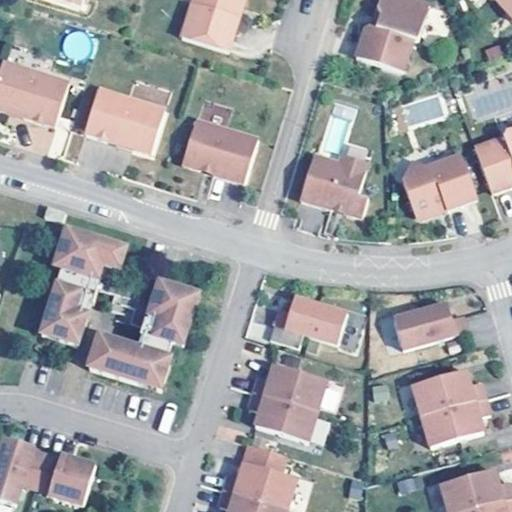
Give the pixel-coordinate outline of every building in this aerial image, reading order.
[(189,0),(179,34),(225,49),(235,14),(231,13),(234,2),(238,0),(189,0)] [(239,0),(238,0),(234,2),(231,13),(235,14),(239,0)] [(416,0),(375,0),(373,7),(377,13),(373,25),(368,24),(361,28),(352,55),(399,70),(409,37),(414,38),(426,3),(416,0)] [(511,0),(496,0),(511,18),(511,17),(511,0)] [(373,7),(368,24),(373,25),(377,13),(373,7)] [(0,60),(0,109),(51,125),(65,80),(0,60)] [(162,107),(96,86),(82,131),(117,141),(117,139),(130,143),(129,145),(149,151),(162,107)] [(475,112),(511,105),(509,92),(472,99),(475,112)] [(408,125),(442,114),(437,98),(403,109),(408,125)] [(254,138),(192,118),(178,161),(195,166),(198,164),(208,168),(210,171),(240,180),(254,138)] [(501,135),(472,147),(489,191),(511,182),(511,125),(504,129),(501,135)] [(336,157),(310,149),(297,193),(328,203),(331,201),(341,204),(342,207),(359,212),(365,192),(355,189),(365,156),(339,148),(336,157)] [(474,197),(458,153),(422,166),(409,159),(400,180),(413,214),(418,217),(430,212),(433,207),(442,204),(444,207),(474,197)] [(433,207),(430,212),(444,207),(442,204),(433,207)] [(62,210),(45,205),(42,215),(60,220),(62,210)] [(124,244),(63,225),(55,253),(65,256),(61,266),(96,277),(101,261),(117,266),(124,244)] [(52,264),(61,266),(65,256),(55,253),(52,264)] [(96,277),(61,266),(55,282),(79,289),(73,308),(85,312),(96,277)] [(195,290),(155,278),(144,312),(154,315),(149,333),(168,339),(172,340),(176,327),(183,330),(195,290)] [(79,289),(55,282),(41,325),(59,331),(57,338),(76,344),(85,312),(73,308),(79,289)] [(342,309),(287,293),(282,308),(271,305),(267,321),(296,329),(333,340),(342,309)] [(399,350),(465,331),(460,315),(450,318),(445,303),(390,319),(399,350)] [(154,315),(144,312),(134,345),(163,354),(168,339),(149,333),(154,315)] [(296,329),(267,321),(263,335),(291,344),(296,329)] [(59,331),(41,325),(39,333),(57,338),(59,331)] [(183,330),(176,327),(172,340),(179,343),(183,330)] [(134,345),(95,333),(85,365),(142,383),(145,373),(160,378),(167,355),(163,354),(134,345)] [(322,376),(267,360),(262,375),(252,371),(247,387),(312,407),(322,376)] [(417,416),(484,398),(479,382),(468,385),(464,370),(408,385),(417,416)] [(160,378),(145,373),(142,383),(157,388),(160,378)] [(372,402),(388,403),(389,386),(373,385),(372,402)] [(312,407),(247,387),(242,403),(253,406),(248,421),(303,438),(312,407)] [(426,447),(482,432),(477,416),(488,414),(484,398),(417,416),(426,447)] [(400,429),(383,435),(388,450),(405,444),(400,429)] [(1,435),(0,436),(0,499),(11,503),(18,481),(45,490),(45,493),(80,503),(92,463),(67,455),(64,463),(56,460),(57,456),(27,447),(26,451),(17,449),(20,441),(1,435)] [(242,440),(236,460),(272,471),(278,450),(242,440)] [(272,471),(236,460),(231,475),(220,472),(216,487),(282,507),(291,476),(272,471)] [(444,511),(458,511),(511,498),(508,482),(497,485),(493,470),(437,484),(444,511)] [(280,511),(282,507),(216,487),(211,503),(222,507),(220,511),(280,511)] [(511,511),(511,498),(458,511),(511,511)]
